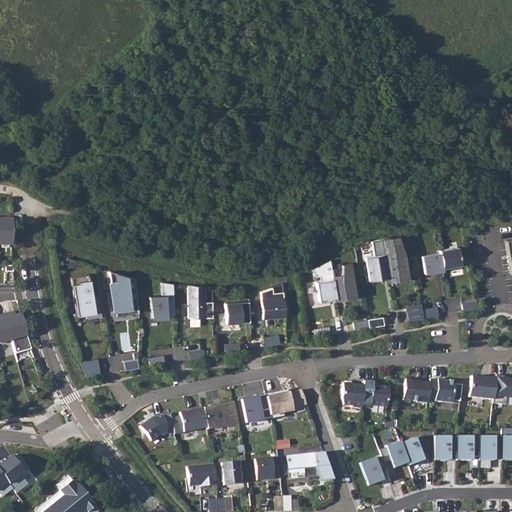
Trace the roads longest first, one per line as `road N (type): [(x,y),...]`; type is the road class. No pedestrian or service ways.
road 1 (residential): [(94,434),(163,395),(300,368)]
road 2 (residential): [(300,368),(484,350)]
road 3 (residential): [(352,510),(300,368)]
road 4 (residential): [(32,289),(59,382),(85,423)]
road 5 (residential): [(370,511),(442,490),(511,492)]
